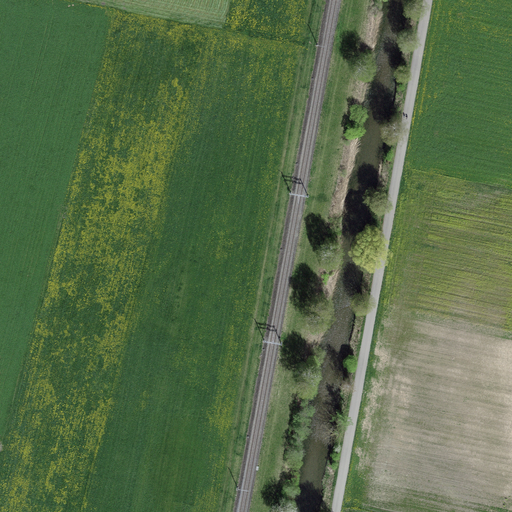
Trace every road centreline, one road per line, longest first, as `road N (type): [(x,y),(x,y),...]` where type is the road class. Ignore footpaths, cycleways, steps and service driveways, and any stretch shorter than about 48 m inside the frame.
road 1 (unclassified): [(335,511),(429,0)]
road 2 (track): [(319,0),(227,511)]
